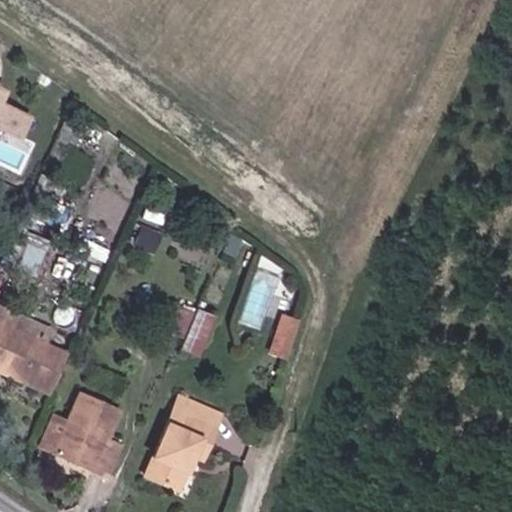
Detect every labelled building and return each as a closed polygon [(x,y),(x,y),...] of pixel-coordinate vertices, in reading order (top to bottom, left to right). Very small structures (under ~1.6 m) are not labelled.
[(20,69),(6,62),(0,73),(0,94),(5,97),(20,69)] [(149,219),(142,237),(159,245),(167,227),(149,219)] [(13,232),(0,256),(0,257),(33,275),(46,249),(13,232)] [(265,324),(281,279),(263,273),(247,318),(265,324)] [(163,333),(200,347),(212,312),(176,299),(163,333)] [(0,307),(0,360),(57,386),(69,360),(75,347),(19,322),(22,314),(1,305),(0,307)] [(287,355),(300,316),(283,310),(270,350),(287,355)] [(74,415),(60,446),(114,469),(127,437),(114,431),(127,400),(87,384),(74,415)] [(45,440),(60,446),(74,415),(58,408),(45,440)] [(188,423),(175,417),(152,468),(178,480),(187,461),(193,464),(201,448),(208,432),(217,435),(224,421),(195,408),(188,423)] [(208,432),(201,448),(210,451),(217,435),(208,432)] [(187,461),(178,480),(185,483),(193,464),(187,461)]
